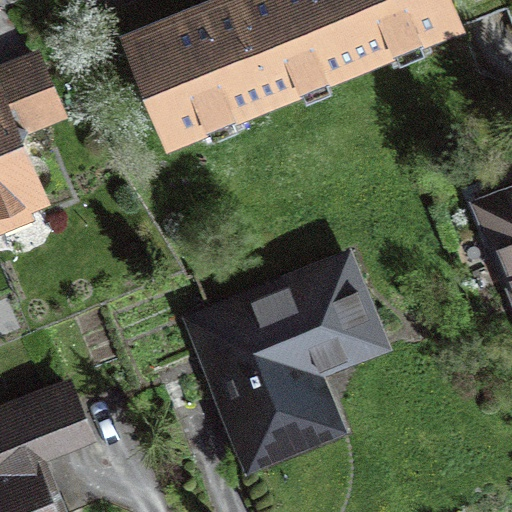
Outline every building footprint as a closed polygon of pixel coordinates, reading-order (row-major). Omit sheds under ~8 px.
[(444,0),(209,0),(131,31),(178,150),(460,39),(444,0)] [(0,213),(48,194),(23,135),(62,119),(34,53),(0,66),(0,213)] [(511,188),(466,207),(511,323),(511,188)] [(351,250),(183,318),(248,480),(352,438),(328,378),(392,352),(351,250)] [(0,511),(67,511),(50,465),(99,447),(74,382),(0,409),(0,511)]
